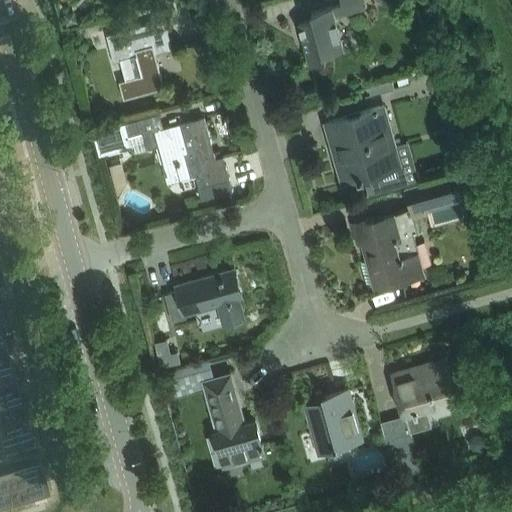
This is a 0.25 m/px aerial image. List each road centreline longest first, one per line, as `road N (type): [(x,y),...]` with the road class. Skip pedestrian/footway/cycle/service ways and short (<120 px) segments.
road 1 (residential): [(142,511),(73,261)]
road 2 (residential): [(73,261),(284,203)]
road 3 (residential): [(284,203),(227,0)]
road 4 (residential): [(73,261),(25,89)]
road 5 (residential): [(325,348),(284,203)]
